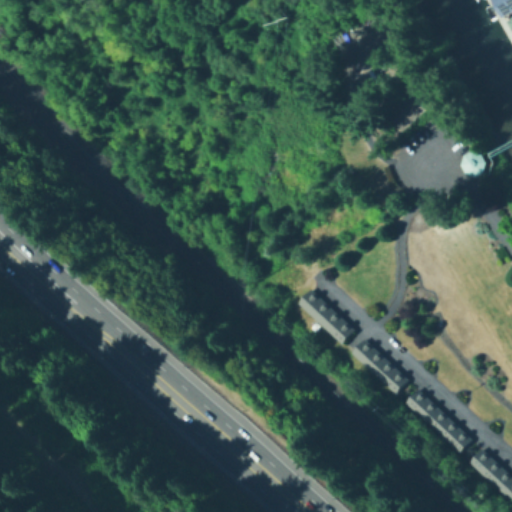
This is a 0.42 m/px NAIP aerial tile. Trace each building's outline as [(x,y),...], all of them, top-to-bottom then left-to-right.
[(492,0),(511,0),(511,2),(498,11),(492,0)] [(511,36),(500,15),(511,8),(511,36)] [(487,170),(478,174),(469,172),(464,162),(467,151),(476,147),(486,151),(489,156),(491,160),(487,170)] [(358,327),(343,343),(300,300),(315,285),(358,327)] [(410,377),(397,392),(352,351),(365,336),(410,377)] [(474,436),(460,451),(407,401),(422,386),(474,436)] [(511,471),(511,500),(471,464),(485,448),(511,471)]
